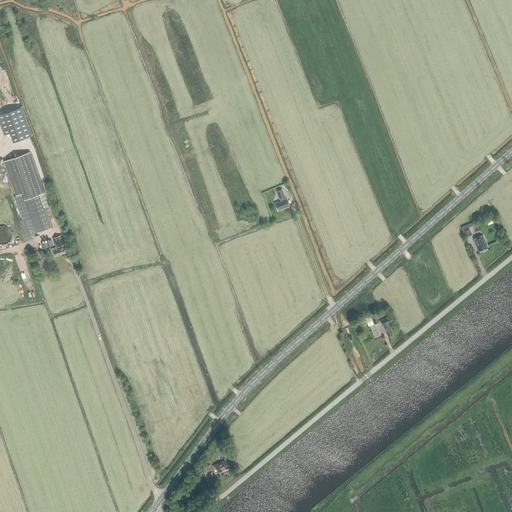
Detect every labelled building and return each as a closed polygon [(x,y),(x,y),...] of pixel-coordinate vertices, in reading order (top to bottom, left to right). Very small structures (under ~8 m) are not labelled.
[(21,107),(0,114),(0,122),(4,135),(10,133),(13,142),(31,136),(21,107)] [(32,235),(51,228),(44,207),(48,206),(29,152),(4,161),(16,195),(15,196),(22,219),(20,220),(27,241),(33,239),(32,235)] [(282,189),(276,191),(279,199),(280,201),(275,203),(278,211),(278,210),(279,211),(281,210),(282,209),(289,206),(286,199),(283,200),(282,198),(285,197),(282,189)] [(0,244),(1,245),(4,245),(7,244),(9,242),(10,240),(11,238),(12,235),(11,232),(10,230),(8,228),(6,227),(3,226),(0,226),(0,244)] [(467,227),(463,229),(466,237),(472,235),(471,233),(470,233),(467,227)] [(62,254),(66,253),(64,248),(65,248),(61,235),(53,238),(55,247),(51,249),(52,252),(53,251),(54,256),(62,254)] [(473,239),(479,252),(488,248),(482,235),(473,239)] [(53,246),(51,240),(41,243),(43,249),(53,246)] [(376,314),(371,316),(374,324),(379,322),(376,314)] [(387,318),(380,321),(382,326),(384,325),(388,336),(392,334),(388,324),(390,323),(387,318)] [(212,466),(211,464),(210,461),(205,463),(209,471),(216,468),(218,473),(229,468),(225,460),(212,466)]
